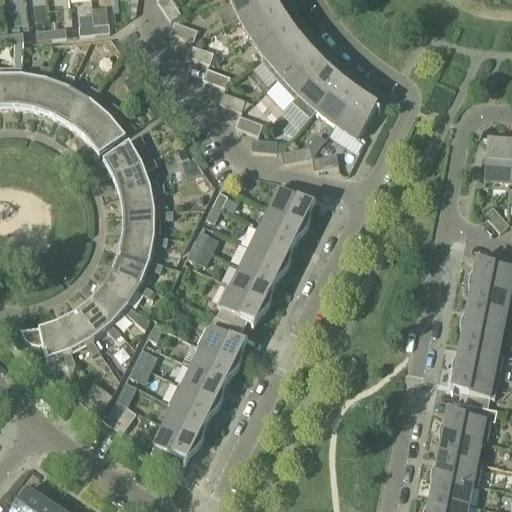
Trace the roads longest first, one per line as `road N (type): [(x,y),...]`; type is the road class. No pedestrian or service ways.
road 1 (residential): [(211,511),(411,104),(314,0)]
road 2 (residential): [(388,511),(463,127)]
road 3 (residential): [(42,433),(156,511)]
